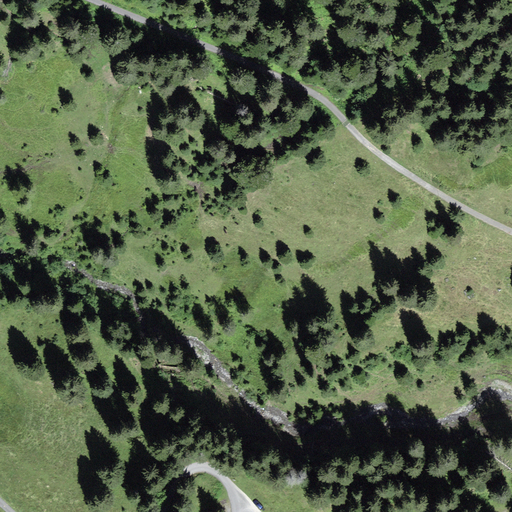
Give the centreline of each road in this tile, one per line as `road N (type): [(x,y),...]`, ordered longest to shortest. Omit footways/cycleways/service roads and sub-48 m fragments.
road 1 (track): [(93,0),(320,97),(368,150),(511,232)]
road 2 (unclassified): [(162,511),(178,480),(196,467),(231,486),(237,511)]
